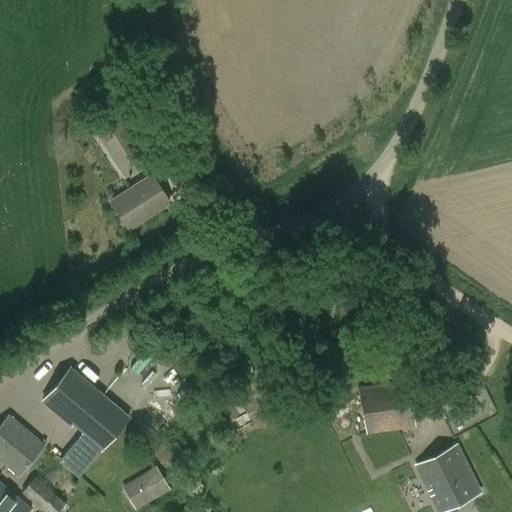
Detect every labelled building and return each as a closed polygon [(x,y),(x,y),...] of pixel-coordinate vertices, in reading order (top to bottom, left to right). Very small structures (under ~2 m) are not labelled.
[(121,181),(150,163),(120,116),(92,134),(121,181)] [(129,229),(169,203),(152,175),(111,201),(129,229)] [(69,368),(42,400),(100,450),(128,418),(69,368)] [(367,435),(415,427),(408,382),(360,390),(367,435)] [(0,462),(17,476),(42,446),(6,416),(0,423),(0,462)] [(439,511),(440,511),(479,492),(456,446),(416,466),(439,511)] [(138,507),(169,489),(156,468),(126,486),(138,507)] [(43,511),(58,511),(65,504),(34,478),(21,493),(43,511)] [(0,511),(27,511),(30,509),(0,484),(0,511)]
